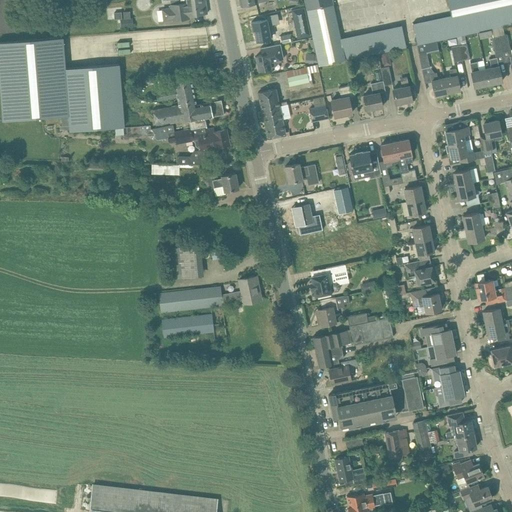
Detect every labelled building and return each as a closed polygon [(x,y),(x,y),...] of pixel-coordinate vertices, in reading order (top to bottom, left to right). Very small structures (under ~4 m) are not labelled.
[(170,0),(171,4),(170,4),(171,7),(161,9),(163,21),(189,18),(189,16),(207,13),(205,0),(170,0)] [(331,0),(304,0),(307,10),(332,5),(331,0)] [(511,0),(447,0),(451,15),(455,36),(457,36),(465,34),(491,29),(497,27),(503,26),(504,26),(511,24),(511,0)] [(304,7),(292,10),(298,38),(310,35),(304,7)] [(114,12),(114,20),(119,19),(119,27),(131,26),(130,11),(114,12)] [(266,19),(261,20),(251,23),(253,30),(254,30),(256,41),(271,38),(269,27),(275,26),(275,27),(283,27),(283,15),(275,15),(275,18),(266,20),(266,19)] [(289,34),(279,36),(281,43),(291,41),(289,34)] [(507,34),(499,36),(502,51),(510,49),(507,34)] [(502,51),(499,36),(492,38),(495,52),(502,51)] [(63,37),(0,41),(0,82),(3,120),(69,115),(69,131),(124,127),(118,64),(93,65),(65,68),(63,37)] [(417,45),(422,68),(430,67),(427,53),(439,51),(437,41),(417,45)] [(284,59),(280,43),(260,48),(261,48),(262,55),(256,56),(256,57),(254,57),(253,59),(254,62),(256,63),(257,63),(259,70),(272,68),(271,61),(284,59)] [(459,45),(462,60),(470,58),(467,43),(459,45)] [(454,62),(462,60),(459,45),(451,47),(454,62)] [(491,67),(484,69),(488,84),(502,81),(499,66),(498,66),(497,57),(489,59),(491,67)] [(488,84),(484,69),(479,70),(477,61),(470,63),(472,71),(471,71),(475,87),(488,84)] [(388,66),(380,68),(383,80),(384,85),(392,84),(388,66)] [(451,76),(444,78),(447,93),(460,90),(456,68),(449,70),(451,76)] [(447,93),(444,78),(438,79),(436,72),(430,74),(435,95),(447,93)] [(308,73),(292,77),(288,78),(290,86),(309,81),(308,73)] [(409,85),(407,77),(400,78),(402,87),(393,89),(396,103),(412,100),(409,85)] [(178,102),(195,99),(191,79),(174,83),(174,84),(158,87),(158,91),(156,92),(158,100),(177,96),(178,102)] [(384,85),(383,80),(370,83),(373,93),(363,95),(367,110),(382,106),(379,93),(385,91),(384,85)] [(349,98),(355,97),(352,84),(338,87),(341,98),(331,100),(335,116),(346,114),(345,113),(351,112),(351,113),(352,113),(349,98)] [(275,88),(258,92),(262,111),(279,107),(279,106),(287,104),(287,101),(279,103),(275,88)] [(195,99),(178,102),(178,105),(153,110),(155,123),(155,125),(170,122),(170,123),(182,121),(189,120),(191,129),(197,128),(206,126),(206,127),(207,127),(205,118),(224,114),(221,100),(196,105),(195,99)] [(279,107),(262,111),(268,137),(285,133),(285,132),(283,123),(282,119),(290,117),(287,104),(279,106),(279,107)] [(328,118),(325,104),(309,108),(312,121),(328,118)] [(456,129),(445,131),(448,144),(465,141),(464,135),(469,133),(468,127),(467,127),(466,121),(466,120),(454,122),(456,129)] [(486,136),(480,137),(484,154),(497,152),(494,141),(502,139),(500,131),(501,130),(501,128),(500,128),(498,120),(484,123),(486,136)] [(173,125),(151,128),(155,134),(156,138),(157,139),(169,137),(168,133),(174,132),(173,125)] [(207,127),(206,127),(197,129),(199,139),(194,140),(196,141),(197,146),(201,149),(216,146),(216,147),(229,144),(226,129),(214,132),(213,128),(207,129),(207,127)] [(191,129),(174,132),(176,144),(194,140),(199,139),(197,129),(197,128),(191,129)] [(399,162),(398,162),(400,167),(406,166),(406,163),(413,161),(408,139),(394,142),(399,162)] [(470,139),(465,141),(448,144),(451,158),(459,156),(460,162),(474,159),(470,139)] [(392,163),(398,162),(399,162),(394,142),(381,145),(384,160),(386,167),(393,166),(392,163)] [(356,153),(349,154),(353,173),(363,171),(364,174),(369,172),(370,178),(381,176),(377,154),(370,156),(369,150),(361,152),(361,151),(356,152),(356,153)] [(205,165),(205,157),(177,156),(177,164),(193,164),(205,165)] [(315,164),(307,166),(300,167),(299,163),(285,166),(288,182),(302,179),(301,175),(306,174),(308,184),(319,182),(315,164)] [(178,175),(179,166),(151,164),(151,174),(178,175)] [(401,172),(402,177),(403,182),(416,179),(414,169),(401,172)] [(457,186),(472,182),(469,169),(454,172),(457,186)] [(238,188),(235,173),(222,176),(222,178),(212,180),(212,176),(203,178),(206,192),(214,190),(215,196),(225,194),(225,191),(238,188)] [(389,175),(381,176),(383,186),(389,184),(403,182),(402,177),(389,179),(389,175)] [(472,182),(457,186),(459,199),(475,195),(472,182)] [(405,188),(408,202),(423,198),(420,185),(405,188)] [(353,210),(348,187),(334,190),(339,214),(353,210)] [(488,201),(493,200),(499,199),(497,192),(487,194),(488,201)] [(423,198),(408,202),(410,215),(425,212),(423,198)] [(309,204),(300,205),(300,206),(301,208),(292,210),(295,221),(297,221),(298,225),(300,234),(323,229),(319,215),(319,214),(314,215),(312,216),(309,204)] [(385,207),(371,210),(373,219),(387,216),(385,207)] [(473,213),(463,215),(466,229),(481,225),(489,224),(488,217),(484,217),(483,213),(479,214),(478,212),(473,213)] [(500,222),(494,223),(497,236),(506,234),(503,221),(500,222)] [(391,227),(392,233),(397,232),(408,230),(407,223),(396,226),(391,227)] [(413,228),(415,241),(431,238),(428,224),(413,228)] [(481,225),(466,229),(469,242),(484,239),(481,225)] [(431,238),(415,241),(418,254),(434,251),(431,238)] [(168,246),(169,277),(201,277),(200,245),(168,246)] [(418,261),(404,264),(407,278),(416,276),(417,284),(435,280),(432,266),(420,268),(418,261)] [(332,292),(332,290),(334,291),(338,290),(340,287),(340,283),(336,281),(334,272),(338,271),(340,268),(339,265),(324,268),(325,274),(319,275),(311,276),(312,282),(310,283),(311,290),(316,289),(317,295),(319,295),(320,298),(331,296),(330,293),(332,292)] [(221,295),(222,303),(243,299),(244,302),(261,299),(259,290),(257,290),(254,276),(239,279),(241,291),(221,295)] [(492,279),(478,282),(479,287),(476,287),(479,299),(485,298),(486,305),(511,299),(511,280),(503,283),(504,287),(494,289),(492,279)] [(376,288),(374,281),(360,284),(362,291),(376,288)] [(404,284),(398,285),(399,294),(406,293),(404,284)] [(160,312),(211,306),(222,305),(222,303),(221,295),(220,286),(158,293),(160,312)] [(425,289),(410,292),(413,306),(424,303),(425,311),(441,308),(438,293),(426,295),(425,289)] [(336,322),(333,310),(338,309),(337,308),(345,307),(345,303),(351,302),(349,295),(320,301),(322,308),(318,309),(321,325),(336,322)] [(211,306),(212,314),(215,348),(228,347),(222,305),(211,306)] [(486,324),(501,321),(498,308),(483,311),(486,324)] [(347,316),(349,326),(367,322),(365,312),(347,316)] [(162,320),(164,337),(213,331),(212,314),(162,320)] [(350,329),(313,337),(319,366),(339,363),(338,358),(343,357),(341,344),(353,342),(353,345),(392,336),(388,317),(367,322),(349,326),(350,329)] [(509,319),(501,321),(486,324),(489,337),(502,334),(503,340),(509,339),(508,332),(510,328),(509,319)] [(438,325),(424,328),(428,346),(434,345),(453,341),(451,329),(439,331),(438,325)] [(436,357),(430,358),(431,365),(446,362),(445,356),(456,353),(453,341),(434,345),(436,357)] [(511,353),(511,345),(491,349),(495,365),(511,361),(511,359),(511,353)] [(362,364),(361,358),(341,362),(342,367),(329,369),(332,383),(350,379),(348,368),(357,366),(357,365),(362,364)] [(422,362),(416,363),(419,377),(425,376),(427,372),(425,364),(422,362)] [(454,364),(432,369),(435,380),(441,379),(442,386),(443,386),(462,382),(459,370),(455,371),(454,364)] [(423,408),(417,376),(402,379),(404,387),(408,386),(413,410),(423,408)] [(339,417),(341,425),(396,414),(390,385),(396,384),(395,381),(328,395),(333,418),(339,417)] [(444,394),(438,395),(440,406),(462,401),(461,395),(465,395),(462,382),(443,386),(444,394)] [(456,437),(473,433),(470,420),(465,421),(463,411),(446,415),(449,425),(453,424),(454,431),(446,432),(447,439),(456,437)] [(434,457),(427,430),(425,420),(413,423),(422,460),(434,457)] [(399,439),(406,438),(404,429),(385,433),(389,457),(390,462),(393,463),(401,462),(403,460),(402,455),(408,454),(406,444),(400,445),(399,439)] [(476,447),(473,433),(456,437),(459,450),(454,451),(455,458),(472,454),(470,448),(476,447)] [(348,456),(335,459),(339,481),(353,478),(353,476),(348,456)] [(455,479),(460,491),(469,487),(467,481),(483,475),(479,463),(473,465),(470,460),(453,467),(457,478),(455,479)] [(365,473),(353,476),(353,478),(354,484),(366,481),(365,473)] [(373,490),(384,488),(383,483),(383,480),(372,482),(373,490)] [(469,487),(460,491),(463,499),(470,496),(474,505),(492,498),(488,486),(480,489),(478,483),(469,487)] [(89,511),(215,511),(218,497),(93,484),(89,511)] [(363,492),(356,494),(346,496),(349,506),(348,507),(345,510),(345,511),(367,511),(367,508),(374,506),(374,505),(385,503),(383,493),(372,495),(372,494),(364,495),(363,492)]
